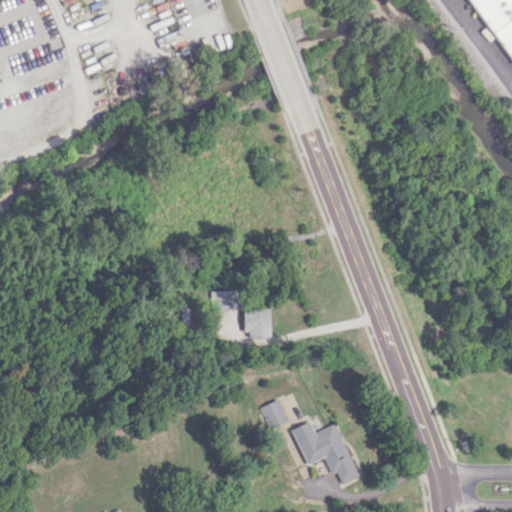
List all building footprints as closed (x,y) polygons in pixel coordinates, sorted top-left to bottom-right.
[(511,0),(466,0),(511,61),(511,0)] [(206,290),(206,308),(234,307),(233,290),(206,290)] [(240,309),(240,336),(267,335),(267,308),(240,309)] [(264,428),(283,421),(275,399),(256,406),(264,428)] [(353,475),(330,423),(310,432),(305,421),(288,429),(304,464),(321,457),(328,473),(333,471),(338,482),(353,475)]
